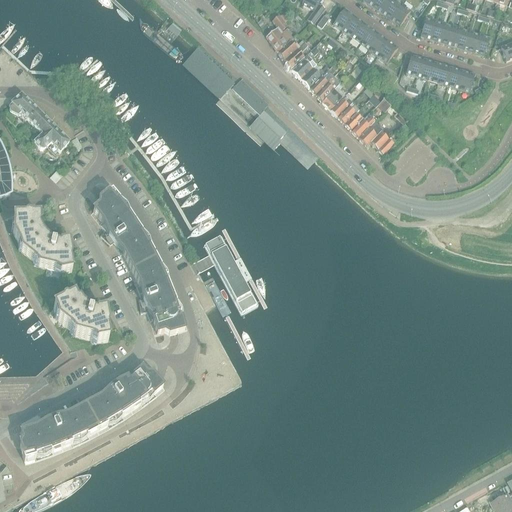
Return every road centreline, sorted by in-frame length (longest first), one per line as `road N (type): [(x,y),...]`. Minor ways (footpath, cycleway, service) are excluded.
road 1 (tertiary): [(446,209),(409,207),(376,191),(169,0)]
road 2 (residential): [(198,0),(392,183),(455,187)]
road 3 (residential): [(142,349),(176,361),(190,356),(191,322),(151,231),(121,185),(99,170)]
road 4 (residential): [(511,68),(497,73),(406,47),(341,0)]
road 5 (residential): [(142,349),(74,196)]
road 6 (residential): [(0,429),(142,349)]
road 7 (residential): [(99,170),(94,135),(78,112),(38,89),(0,89)]
